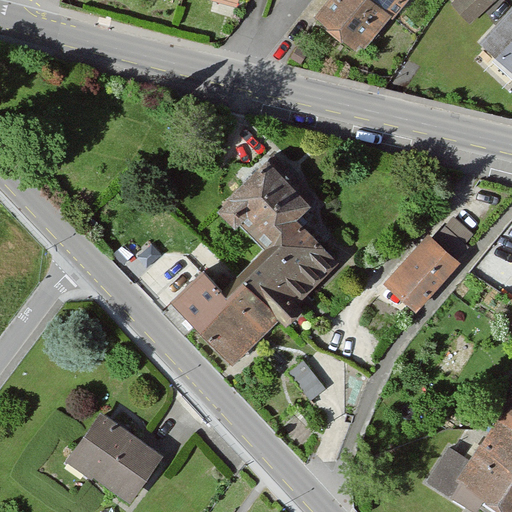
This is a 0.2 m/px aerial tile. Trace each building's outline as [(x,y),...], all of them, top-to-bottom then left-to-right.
[(326,0),(315,13),(355,48),(361,41),(364,44),(389,15),(390,16),(404,0),(326,0)] [(470,22),(493,0),(455,0),(452,3),(470,22)] [(511,69),(511,7),(481,40),(511,69)] [(235,273),(244,282),(304,227),(296,218),(316,199),(271,152),(219,200),(263,246),(235,273)] [(453,216),(434,239),(427,233),(384,282),(415,309),(467,249),(461,244),(471,232),(453,216)] [(304,227),(244,282),(278,318),(284,324),(302,307),(295,300),(336,261),(304,227)] [(173,297),(199,325),(244,282),(235,273),(220,287),(202,269),(173,297)] [(278,318),(244,282),(199,325),(233,361),(278,318)] [(511,308),(501,327),(511,333),(511,308)] [(311,398),(324,387),(302,359),(289,370),(311,398)] [(511,393),(499,415),(511,423),(511,393)] [(93,474),(128,500),(162,454),(103,411),(66,460),(90,477),(93,474)] [(505,511),(511,511),(511,423),(499,415),(470,459),(450,446),(428,480),(475,511),(484,498),(505,511)]
